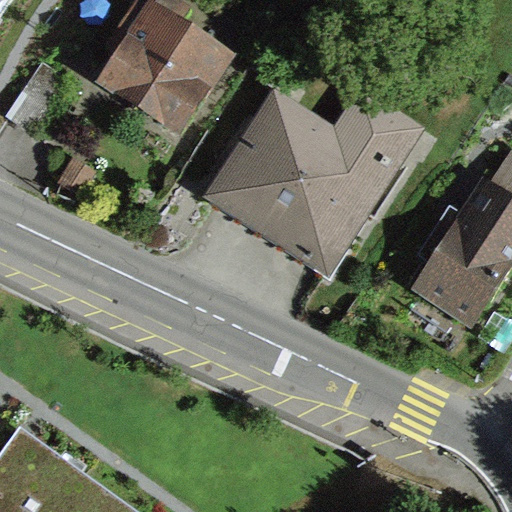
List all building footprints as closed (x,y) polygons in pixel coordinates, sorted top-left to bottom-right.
[(164,0),(156,12),(150,7),(112,64),(119,69),(105,90),(181,141),(234,62),(180,26),(189,12),(171,0),(164,0)] [(301,40),(273,19),(259,37),(287,58),(301,40)] [(66,80),(0,39),(0,113),(33,134),(66,80)] [(336,133),(277,96),(207,206),(330,284),(427,132),(363,92),(336,133)] [(511,152),(490,187),(483,183),(413,294),(477,334),(511,278),(511,152)] [(97,175),(74,161),(54,192),(77,206),(97,175)] [(0,511),(59,511),(83,480),(23,436),(0,468),(0,511)] [(127,511),(83,480),(59,511),(127,511)]
